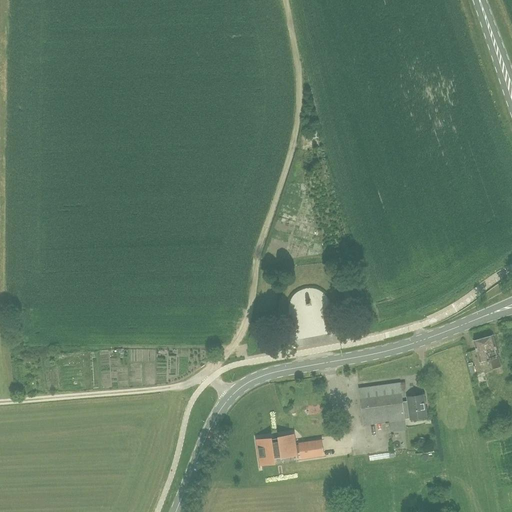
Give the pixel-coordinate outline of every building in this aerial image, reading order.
[(320,131),(312,132),(314,140),(321,139),(320,131)] [(480,362),(499,357),(493,335),(474,341),(480,362)] [(487,389),(485,378),(490,376),(489,372),(477,374),(480,391),(487,389)] [(411,419),(426,417),(423,395),(408,397),(409,402),(403,403),(400,383),(360,388),(364,425),(405,420),(405,417),(411,417),(411,419)] [(310,416),(325,414),(324,405),(309,407),(310,416)] [(262,463),(262,462),(274,461),(274,456),(295,453),(301,452),(300,444),(294,445),(293,436),(280,438),(280,441),(272,442),(271,439),(258,441),(261,463),(262,463)] [(300,444),(301,452),(302,457),(323,454),(321,441),(300,444)]
